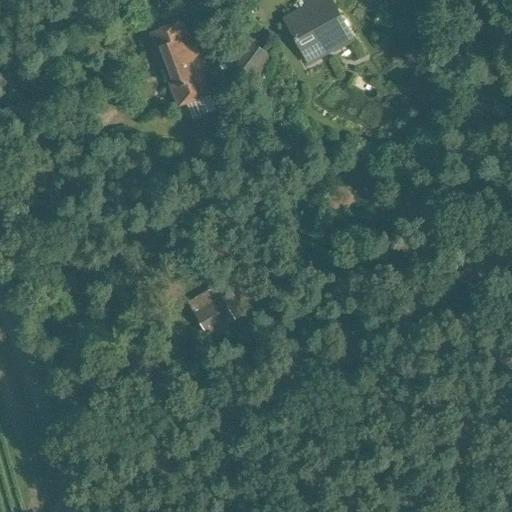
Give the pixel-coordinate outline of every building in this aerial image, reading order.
[(285,18),(308,65),(353,44),(331,0),(329,0),(333,6),(312,16),(308,7),(285,18)] [(199,44),(192,47),(183,21),(152,33),(179,105),(210,93),(203,75),(210,73),(199,44)] [(227,58),(256,80),(274,57),(244,35),(227,58)] [(377,89),(373,97),(381,102),(385,94),(377,89)] [(188,301),(197,316),(207,333),(235,317),(216,285),(188,301)]
